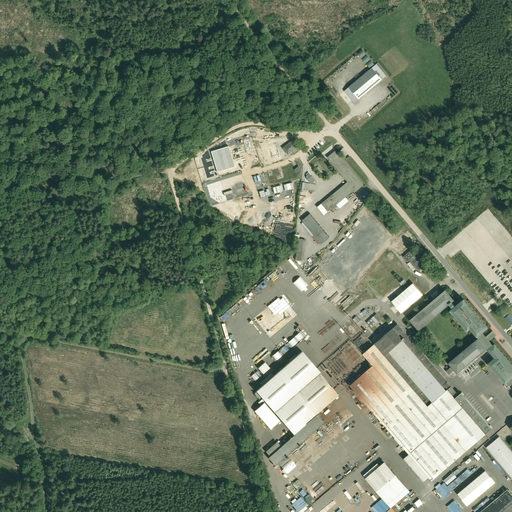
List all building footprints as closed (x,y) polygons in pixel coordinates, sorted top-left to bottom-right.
[(377,62),(344,90),(354,102),(388,74),(377,62)] [(291,141),(282,147),(287,154),(295,147),(291,141)] [(363,184),(335,150),(327,157),(347,181),(320,203),(327,211),(354,189),(355,191),(363,184)] [(315,180),(311,175),(306,179),(310,184),(315,180)] [(329,237),(309,214),(301,221),(320,244),(329,237)] [(302,261),(305,240),(297,239),(294,260),(302,261)] [(425,265),(412,249),(402,257),(406,262),(409,261),(417,271),(425,265)] [(305,280),(291,263),(277,275),(291,292),(305,280)] [(413,283),(391,301),(401,313),(423,295),(413,283)] [(492,330),(485,336),(483,334),(487,330),(463,301),(454,308),(451,305),(453,304),(443,293),(408,323),(417,334),(447,309),(450,312),(448,314),(466,335),(471,331),(477,338),(447,363),(450,366),(445,370),(449,374),(453,370),(456,374),(486,349),(494,358),(487,364),(505,385),(506,384),(507,386),(511,382),(511,364),(494,343),(492,345),(488,340),(495,335),(492,330)] [(225,311),(227,313),(234,308),(232,305),(225,311)] [(366,321),(377,337),(388,328),(376,313),(371,317),(366,321)] [(398,327),(363,357),(372,369),(350,388),(412,461),(405,467),(420,484),(426,478),(429,481),(491,428),(459,392),(457,394),(446,382),(398,327)] [(285,341),(289,347),(303,338),(299,332),(285,341)] [(271,356),(275,360),(288,349),(284,345),(271,356)] [(301,351),(255,391),(293,434),(339,394),(301,351)] [(264,361),(256,367),(261,374),(269,368),(264,361)] [(257,370),(250,376),(254,381),(261,375),(257,370)] [(263,402),(254,411),(269,429),(279,421),(263,402)] [(320,412),(283,443),(281,440),(276,444),(275,443),(264,452),(268,457),(267,458),(274,466),(277,463),(278,465),(286,459),(284,457),(286,455),(286,454),(326,419),(320,412)] [(511,424),(508,427),(511,432),(511,451),(498,436),(484,448),(511,481),(511,424)] [(391,508),(410,491),(384,461),(379,466),(378,464),(363,475),(391,508)] [(351,478),(359,470),(356,467),(348,475),(351,478)] [(466,472),(465,470),(447,485),(443,480),(433,488),(441,498),(474,471),(472,468),(466,472)] [(485,470),(454,493),(464,506),(495,482),(485,470)] [(511,511),(511,494),(507,488),(477,511),(511,511)] [(297,511),(307,511),(311,510),(302,499),(300,500),(298,498),(291,504),(297,511)] [(446,505),(450,511),(457,511),(461,510),(454,500),(446,505)]
